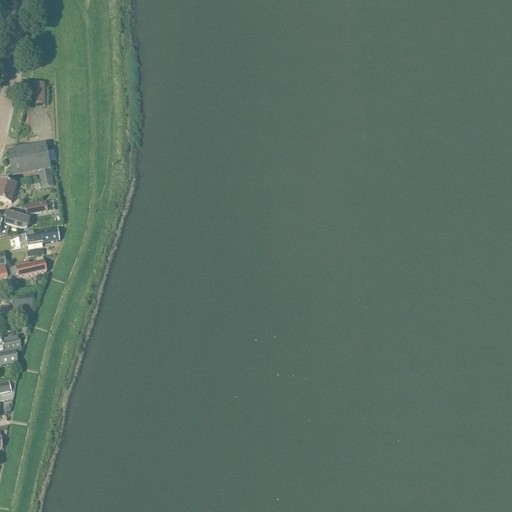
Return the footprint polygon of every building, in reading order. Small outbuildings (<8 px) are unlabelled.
[(47,106),(47,84),(32,84),(32,106),(47,106)] [(53,187),(50,171),(45,145),(8,152),(13,177),(38,173),(42,189),(53,187)] [(0,201),(11,205),(17,187),(1,183),(0,185),(0,201)] [(43,204),(22,207),(24,215),(44,212),(43,207),(43,204)] [(30,220),(14,215),(13,218),(5,215),(3,221),(0,219),(0,236),(1,237),(3,226),(22,232),(26,231),(30,220)] [(20,248),(59,242),(57,230),(25,236),(19,237),(20,248)] [(16,268),(10,270),(12,281),(46,273),(44,262),(43,258),(35,259),(36,264),(30,265),(29,261),(17,264),(18,268),(16,268)] [(13,309),(34,306),(32,295),(12,298),(13,309)] [(3,342),(2,342),(4,353),(5,353),(21,350),(21,349),(24,348),(25,338),(19,339),(3,342)] [(0,367),(18,364),(16,352),(0,355),(0,367)] [(0,397),(6,396),(14,394),(16,383),(15,383),(9,385),(9,384),(0,385),(0,397)]
